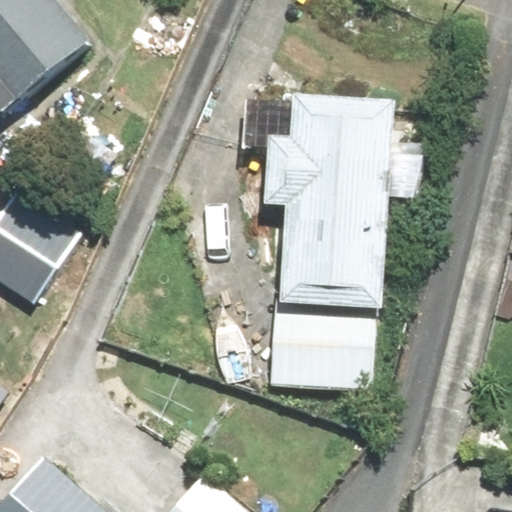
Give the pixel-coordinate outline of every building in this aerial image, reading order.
[(0,0),(0,115),(91,39),(58,0),(0,0)] [(407,121),(390,121),(392,98),(291,93),(290,135),(264,134),(261,204),(279,204),(272,386),(379,390),(387,203),(430,206),(433,141),(405,140),(407,121)] [(82,234),(15,190),(0,212),(0,282),(35,306),(82,234)] [(100,511),(32,454),(0,491),(0,511),(100,511)] [(247,511),(204,473),(169,511),(247,511)]
